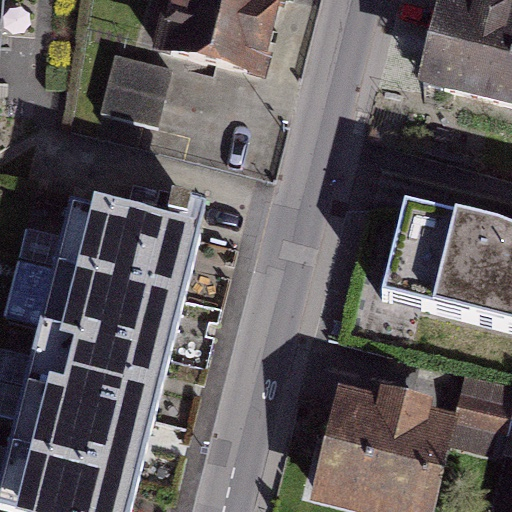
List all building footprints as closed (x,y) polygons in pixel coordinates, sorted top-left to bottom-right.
[(181,0),(169,58),(269,80),(286,0),(181,0)] [(511,42),(471,30),(446,22),(418,110),(511,139),(511,42)] [(90,48),(76,107),(100,113),(114,54),(90,48)] [(169,73),(116,61),(102,126),(154,138),(169,73)] [(193,267),(202,228),(70,195),(0,480),(0,509),(12,511),(132,511),(134,503),(148,446),(163,385),(193,267)] [(511,239),(404,213),(381,305),(511,337),(511,239)] [(403,407),(337,391),(312,491),(396,511),(424,511),(448,418),(403,407)] [(508,436),(511,409),(511,408),(461,402),(457,429),(508,436)]
